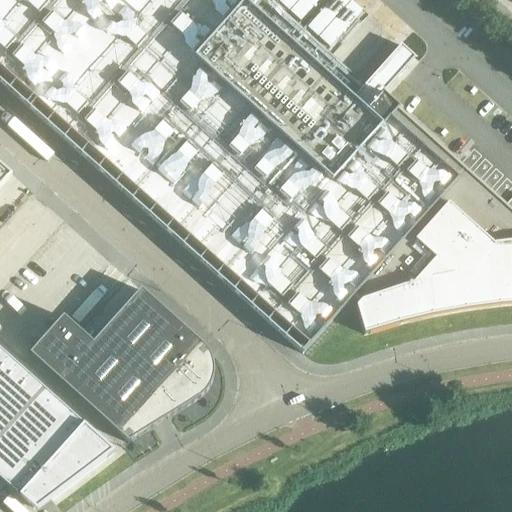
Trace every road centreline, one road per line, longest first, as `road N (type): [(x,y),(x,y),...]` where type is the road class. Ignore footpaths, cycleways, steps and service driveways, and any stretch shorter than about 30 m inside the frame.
road 1 (unclassified): [(285,405),(243,340),(0,121)]
road 2 (unclassified): [(285,405),(511,348)]
road 3 (unclassified): [(115,511),(285,405)]
